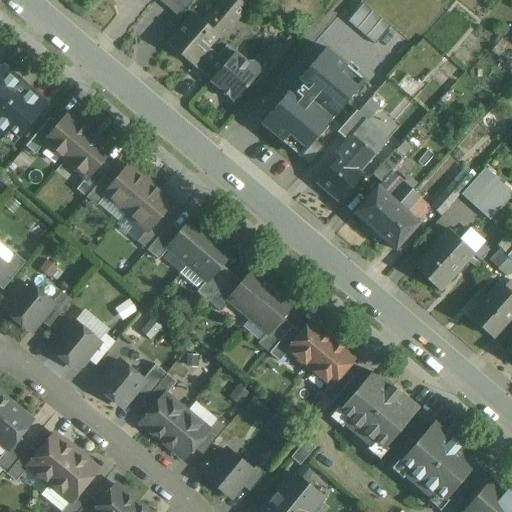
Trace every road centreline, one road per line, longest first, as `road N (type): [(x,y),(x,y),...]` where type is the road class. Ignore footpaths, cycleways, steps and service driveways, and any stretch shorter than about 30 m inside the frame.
road 1 (secondary): [(511,413),(25,0)]
road 2 (residential): [(1,350),(150,465),(196,511)]
